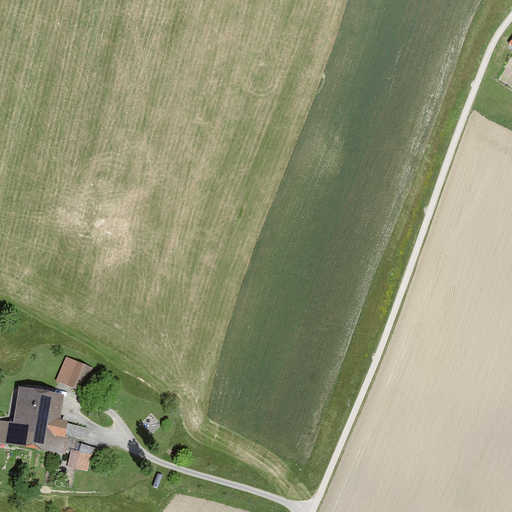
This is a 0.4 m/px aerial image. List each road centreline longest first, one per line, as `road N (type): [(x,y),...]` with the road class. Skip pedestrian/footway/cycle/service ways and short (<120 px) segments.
road 1 (track): [(311,511),(458,126),(494,39),(511,16)]
road 2 (track): [(308,511),(152,458),(112,432)]
